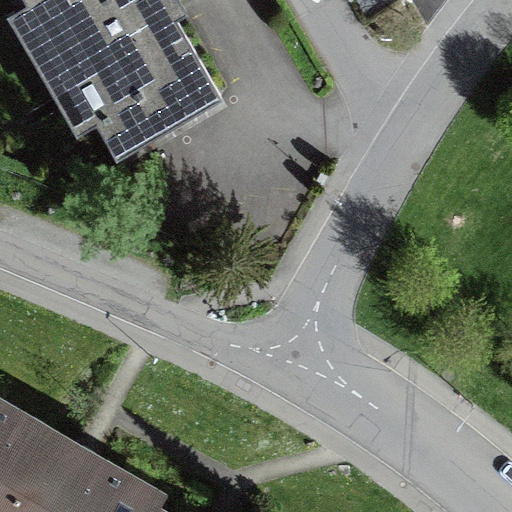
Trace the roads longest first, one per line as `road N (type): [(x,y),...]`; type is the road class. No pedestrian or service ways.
road 1 (residential): [(303,356),(334,270),(398,140),(466,37),(503,0)]
road 2 (residential): [(303,356),(209,338),(0,246)]
road 3 (residential): [(490,511),(377,406),(303,356)]
